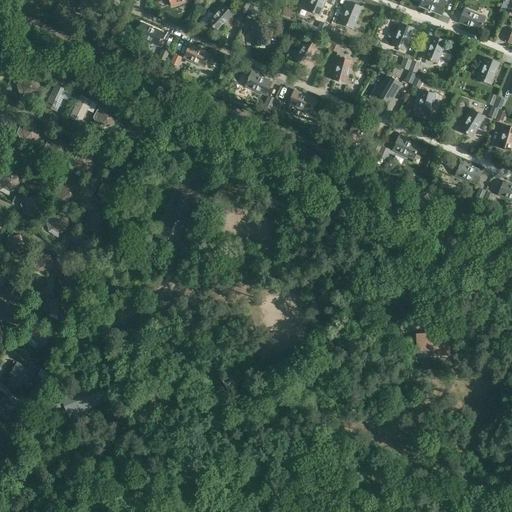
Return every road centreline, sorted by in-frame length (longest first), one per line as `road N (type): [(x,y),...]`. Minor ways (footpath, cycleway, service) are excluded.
road 1 (track): [(511,297),(230,399),(134,394),(117,382),(117,371),(159,318),(210,203),(212,171),(250,167),(358,217),(424,280)]
road 2 (track): [(326,364),(296,310),(266,293),(207,293),(171,280)]
road 3 (track): [(210,203),(290,250),(298,263),(296,310)]
